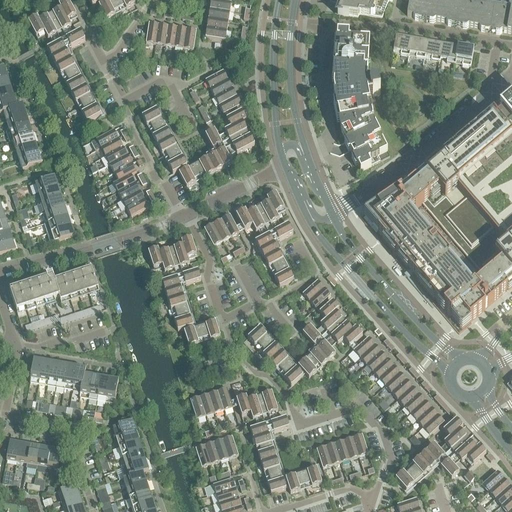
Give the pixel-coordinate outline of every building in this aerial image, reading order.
[(88,0),(93,9),(107,1),(105,0),(88,0)] [(126,11),(135,6),(131,0),(113,0),(99,8),(107,22),(116,17),(114,14),(124,9),(126,11)] [(338,0),(337,4),(329,1),(327,7),(325,14),(325,15),(358,19),(359,16),(382,19),(387,6),(389,2),(391,3),(392,0),(338,0)] [(452,24),(457,25),(456,27),(457,27),(458,25),(463,26),(462,29),(465,30),(468,27),(479,29),(481,33),(484,33),(485,30),(490,30),(489,33),(491,33),(491,31),(496,31),(495,35),(499,36),(502,34),(511,35),(511,11),(510,13),(434,0),(409,0),(407,17),(413,18),(415,21),(418,22),(419,18),(424,19),(423,21),(424,22),(425,19),(430,20),(429,24),(432,24),(435,21),(446,23),(448,27),(451,28),(452,24)] [(212,1),(210,13),(230,16),(231,4),(219,2),(212,1)] [(61,10),(56,12),(40,21),(38,17),(28,23),(37,39),(48,32),(52,39),(68,30),(65,24),(76,18),(68,2),(59,6),(61,10)] [(210,13),(209,20),(229,23),(230,16),(210,13)] [(209,20),(208,29),(227,32),(229,23),(209,20)] [(146,45),(157,46),(160,27),(149,25),(146,45)] [(157,46),(165,48),(168,28),(160,27),(157,46)] [(165,48),(175,49),(177,29),(168,28),(165,48)] [(175,49),(184,50),(186,31),(177,29),(175,49)] [(226,42),(227,32),(208,29),(206,39),(226,42)] [(196,32),(186,31),(184,50),(193,52),(196,32)] [(71,50),(86,42),(81,33),(66,41),(71,50)] [(368,99),(380,96),(378,86),(367,85),(370,37),(337,35),(333,94),(342,134),(346,144),(348,143),(350,147),(352,151),(350,152),(361,173),(390,158),(373,124),(368,99)] [(400,57),(409,58),(410,55),(409,55),(412,41),(396,38),(393,55),(394,56),(394,52),(401,53),(400,57)] [(424,61),(425,57),(427,43),(412,41),(409,55),(410,55),(416,56),(416,59),(424,61)] [(47,51),(56,66),(61,76),(64,75),(70,86),(67,87),(77,104),(79,103),(85,114),(83,115),(87,124),(101,116),(61,43),(47,51)] [(440,64),(441,60),(440,60),(442,46),(427,43),(425,57),(432,58),(431,62),(440,64)] [(446,65),(455,66),(458,49),(442,46),(440,60),(441,60),(447,61),(446,65)] [(473,51),(458,49),(455,66),(470,69),(473,51)] [(206,82),(211,91),(228,81),(223,73),(206,82)] [(0,93),(11,90),(8,80),(0,82),(0,93)] [(211,91),(216,100),(233,90),(228,81),(211,91)] [(0,93),(0,104),(14,100),(11,90),(0,93)] [(216,100),(220,107),(237,98),(233,90),(216,100)] [(242,106),(237,98),(220,107),(224,116),(242,106)] [(460,144),(425,175),(449,203),(434,215),(489,279),(502,268),(511,280),(511,99),(508,103),(473,132),(474,133),(472,135),(471,134),(465,140),(460,144)] [(0,114),(3,114),(17,109),(14,100),(0,104),(0,114)] [(3,114),(7,124),(26,117),(23,107),(17,109),(3,114)] [(173,176),(188,169),(157,112),(142,119),(147,128),(150,126),(156,137),(153,138),(162,156),(165,154),(171,165),(168,166),(173,176)] [(237,156),(255,146),(243,125),(247,123),(242,113),(227,121),(231,129),(224,133),(237,156)] [(207,125),(210,123),(206,115),(202,117),(207,125)] [(7,124),(10,133),(29,127),(26,117),(7,124)] [(10,133),(13,143),(33,136),(29,127),(10,133)] [(91,144),(96,153),(119,141),(114,132),(91,144)] [(213,151),(222,146),(215,132),(205,137),(213,151)] [(13,143),(16,153),(36,146),(33,136),(13,143)] [(101,151),(105,158),(123,149),(119,141),(96,153),(101,151)] [(16,153),(20,162),(39,156),(36,146),(16,153)] [(105,158),(110,167),(128,157),(123,149),(105,158)] [(207,178),(232,165),(224,151),(179,175),(187,189),(196,184),(194,181),(205,175),(207,178)] [(42,165),(39,156),(20,162),(23,172),(42,165)] [(110,167),(114,175),(132,166),(128,157),(110,167)] [(136,173),(132,166),(114,175),(118,183),(131,176),(136,173)] [(376,207),(359,219),(403,270),(401,272),(407,279),(407,280),(433,310),(435,308),(459,336),(472,325),(471,324),(485,311),(511,287),(511,280),(502,268),(489,279),(434,215),(449,203),(425,175),(424,175),(423,176),(407,189),(406,188),(399,193),(400,194),(378,210),(376,207)] [(113,186),(117,195),(136,184),(131,176),(118,183),(113,186)] [(35,186),(38,196),(58,189),(55,179),(35,186)] [(117,195),(122,203),(140,193),(136,184),(117,195)] [(38,196),(42,205),(61,199),(58,189),(38,196)] [(122,203),(126,211),(145,201),(140,193),(122,203)] [(275,215),(284,210),(276,195),(267,200),(269,205),(263,208),(259,210),(248,216),(245,212),(236,217),(244,231),(252,227),(256,234),(279,221),(275,215)] [(42,205),(45,215),(64,208),(61,199),(42,205)] [(149,209),(145,201),(126,211),(131,219),(149,209)] [(47,223),(48,224),(48,225),(68,218),(64,208),(45,215),(45,216),(44,217),(44,219),(45,221),(46,222),(47,223)] [(230,217),(222,221),(231,239),(239,234),(230,217)] [(44,226),(47,236),(71,228),(68,218),(48,225),(48,224),(44,226)] [(222,221),(213,226),(222,243),(231,239),(222,221)] [(0,224),(0,235),(9,232),(6,222),(0,224)] [(213,248),(222,243),(213,226),(204,230),(213,248)] [(279,243),(293,235),(288,226),(274,234),(279,243)] [(74,238),(71,228),(47,236),(51,246),(74,238)] [(0,235),(0,246),(12,242),(9,232),(0,235)] [(279,289),(292,281),(268,236),(254,244),(268,269),(271,268),(277,278),(274,279),(279,289)] [(187,259),(196,256),(191,240),(181,243),(182,247),(160,254),(159,250),(149,253),(154,269),(162,267),(164,273),(189,265),(187,259)] [(0,257),(16,252),(12,242),(0,246),(0,257)] [(91,271),(56,283),(54,283),(52,277),(37,282),(38,285),(10,294),(17,314),(44,305),(45,308),(55,305),(54,301),(59,300),(60,304),(98,291),(91,271)] [(185,287),(200,282),(197,272),(182,277),(185,287)] [(175,323),(177,328),(178,332),(193,328),(177,279),(163,283),(172,311),(175,310),(179,322),(175,323)] [(301,295),(309,303),(324,289),(316,281),(301,295)] [(330,296),(324,289),(309,303),(315,309),(330,296)] [(349,348),(362,336),(355,329),(352,332),(335,312),(338,310),(331,302),(318,314),(325,321),(320,326),(337,345),(343,341),(349,348)] [(210,342),(220,339),(215,323),(184,333),(189,349),(198,346),(197,342),(209,339),(210,342)] [(313,346),(321,339),(310,327),(302,334),(313,346)] [(291,387),(303,377),(260,328),(248,339),(255,347),(257,344),(265,353),(262,356),(276,370),(278,368),(286,377),(284,379),(291,387)] [(353,352),(359,360),(375,346),(368,339),(353,352)] [(382,344),(387,349),(390,346),(386,341),(382,344)] [(321,368),(335,355),(324,343),(298,367),(308,379),(316,372),(314,369),(318,365),(321,368)] [(359,360),(366,367),(381,354),(375,346),(359,360)] [(366,367),(372,374),(387,360),(381,354),(366,367)] [(372,374),(378,381),(393,367),(387,360),(372,374)] [(30,385),(39,386),(43,363),(34,362),(30,385)] [(39,386),(48,388),(52,365),(43,363),(39,386)] [(48,388),(56,389),(60,366),(52,365),(48,388)] [(56,389),(64,391),(68,368),(60,366),(56,389)] [(378,381),(384,388),(399,374),(393,367),(378,381)] [(64,391),(73,392),(77,369),(68,368),(64,391)] [(85,371),(77,369),(73,392),(81,394),(84,377),(85,371)] [(384,388),(391,395),(406,382),(399,374),(384,388)] [(80,400),(88,402),(92,379),(84,377),(81,394),(80,400)] [(88,402),(97,403),(101,380),(92,379),(88,402)] [(97,403),(106,405),(110,382),(101,380),(97,403)] [(118,383),(110,382),(106,405),(114,406),(118,383)] [(391,395),(396,402),(412,388),(406,382),(391,395)] [(396,402),(403,409),(418,395),(412,388),(396,402)] [(227,389),(218,392),(224,411),(233,408),(227,389)] [(218,392),(209,395),(215,414),(224,411),(218,392)] [(253,421),(278,413),(271,394),(248,401),(246,398),(237,401),(242,417),(250,415),(253,421)] [(209,395),(200,398),(206,417),(215,414),(209,395)] [(403,409),(410,416),(425,403),(418,395),(403,409)] [(196,420),(206,417),(200,398),(190,402),(196,420)] [(436,405),(443,411),(446,408),(440,401),(436,405)] [(410,416),(416,423),(431,410),(425,403),(410,416)] [(452,415),(446,408),(443,411),(448,418),(452,415)] [(416,423),(422,430),(437,416),(431,410),(416,423)] [(444,424),(437,416),(422,430),(428,437),(444,424)] [(274,434),(288,429),(285,419),(270,424),(274,434)] [(473,467),(486,455),(479,448),(476,451),(459,432),(462,429),(455,421),(443,433),(449,440),(444,445),(459,462),(464,457),(473,467)] [(113,430),(116,440),(136,434),(132,423),(113,430)] [(271,497),(286,492),(265,426),(250,431),(256,450),(260,449),(261,453),(258,455),(264,475),(268,474),(272,486),(268,487),(271,497)] [(116,440),(119,450),(139,443),(136,434),(116,440)] [(362,436),(352,440),(358,459),(368,455),(362,436)] [(232,438),(223,441),(229,460),(238,457),(232,438)] [(352,440),(344,442),(350,461),(358,459),(352,440)] [(223,441),(213,444),(219,463),(229,460),(223,441)] [(344,442),(335,445),(341,464),(350,461),(344,442)] [(119,450),(123,459),(142,453),(139,443),(119,450)] [(6,462),(17,464),(20,445),(10,444),(6,462)] [(213,444),(204,447),(211,466),(219,463),(213,444)] [(17,464),(27,466),(30,447),(20,445),(17,464)] [(335,445),(326,448),(332,467),(341,464),(335,445)] [(406,493),(445,458),(434,446),(413,466),(415,468),(406,476),(404,474),(395,481),(406,493)] [(37,471),(37,468),(40,449),(30,447),(27,466),(26,470),(37,471)] [(201,469),(211,466),(204,447),(195,450),(201,469)] [(322,470),(332,467),(326,448),(316,451),(322,470)] [(37,468),(47,470),(50,451),(40,449),(37,468)] [(61,453),(50,451),(47,470),(58,472),(61,453)] [(123,459),(126,469),(145,463),(142,453),(123,459)] [(451,481),(459,474),(448,462),(440,469),(451,481)] [(126,469),(129,479),(142,475),(143,475),(149,473),(145,463),(126,469)] [(312,489),(322,486),(317,471),(286,481),(291,496),(301,493),(300,490),(311,486),(312,489)] [(482,486),(488,494),(503,480),(497,473),(482,486)] [(469,485),(476,479),(471,474),(465,479),(469,485)] [(123,481),(126,490),(146,484),(143,475),(142,475),(129,479),(123,481)] [(488,494),(495,501),(510,487),(503,480),(488,494)] [(213,487),(216,497),(235,490),(232,481),(213,487)] [(126,490),(130,500),(149,494),(146,484),(126,490)] [(58,493),(61,504),(80,497),(76,487),(58,493)] [(495,501),(501,508),(511,497),(511,490),(510,487),(495,501)] [(214,507),(219,505),(238,499),(235,490),(216,497),(211,498),(214,507)] [(130,500),(133,510),(153,503),(149,494),(130,500)] [(61,504),(63,511),(67,511),(83,507),(80,497),(61,504)] [(511,497),(501,508),(504,511),(510,511),(511,510),(511,497)] [(219,505),(221,511),(229,511),(241,508),(238,499),(219,505)] [(49,508),(52,507),(54,511),(60,508),(59,504),(53,506),(51,500),(47,501),(49,508)] [(397,507),(398,511),(415,511),(419,511),(416,501),(397,507)] [(133,510),(133,511),(155,511),(153,503),(133,510)]
